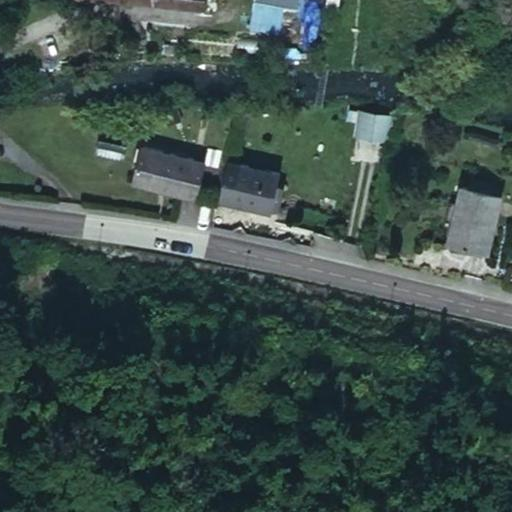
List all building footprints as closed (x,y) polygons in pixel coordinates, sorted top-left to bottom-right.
[(97,0),(195,9),(195,0),(97,0)] [(290,5),(253,0),(252,0),(251,19),(288,22),(290,5)] [(383,146),(388,121),(355,114),(350,139),(383,146)] [(193,161),(130,146),(121,185),(184,200),(193,161)] [(269,177),(218,165),(209,207),(260,218),(269,177)] [(492,199),(450,189),(438,249),(478,258),(492,199)]
